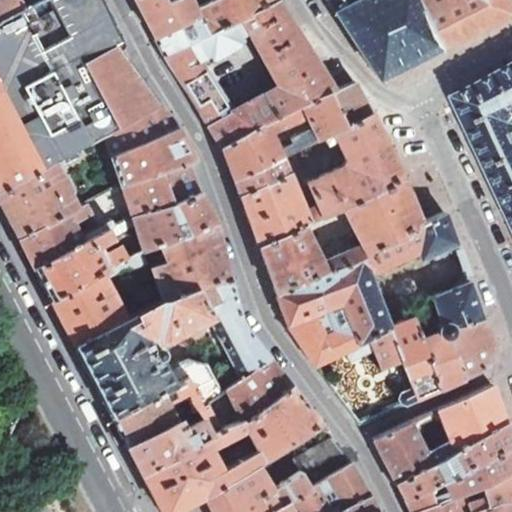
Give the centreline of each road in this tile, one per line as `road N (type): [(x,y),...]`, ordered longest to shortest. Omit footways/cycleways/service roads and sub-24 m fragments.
road 1 (residential): [(118,0),(211,163),(269,325),(353,437)]
road 2 (residential): [(511,325),(414,93)]
road 3 (tertiary): [(114,511),(0,293)]
road 4 (residential): [(353,437),(511,365)]
road 5 (residential): [(414,93),(368,88),(297,0)]
